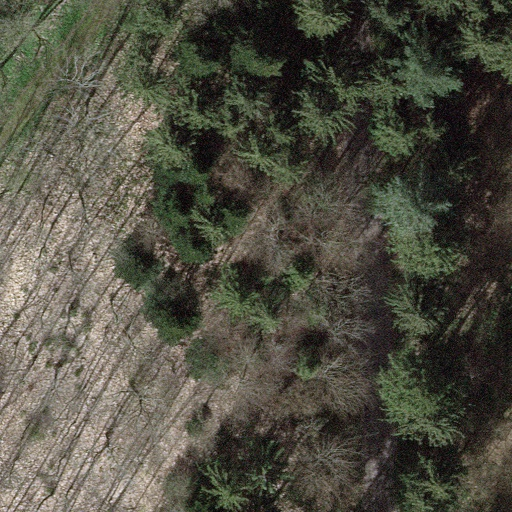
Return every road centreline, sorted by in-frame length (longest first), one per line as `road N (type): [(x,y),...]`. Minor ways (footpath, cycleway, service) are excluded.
road 1 (track): [(348,0),(377,511)]
road 2 (track): [(0,125),(108,0)]
